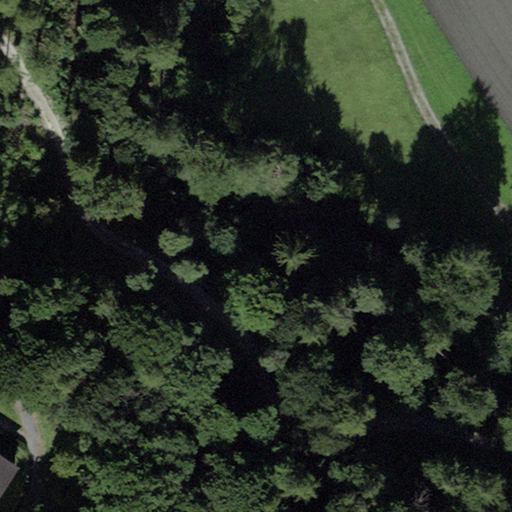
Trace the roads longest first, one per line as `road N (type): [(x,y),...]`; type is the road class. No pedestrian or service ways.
road 1 (track): [(511,454),(448,431),(316,450),(273,405),(243,332),(73,191),(0,32)]
road 2 (track): [(511,225),(430,121),(375,0)]
